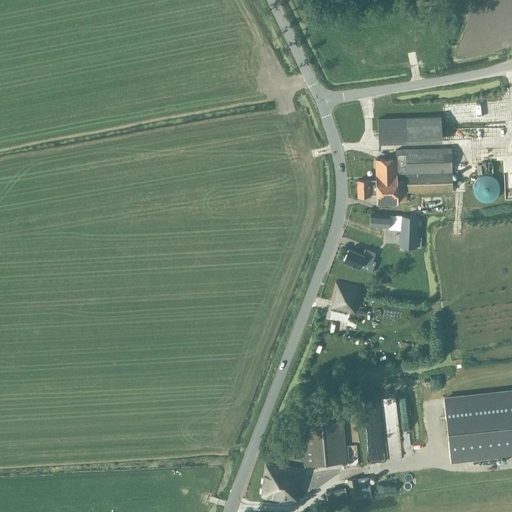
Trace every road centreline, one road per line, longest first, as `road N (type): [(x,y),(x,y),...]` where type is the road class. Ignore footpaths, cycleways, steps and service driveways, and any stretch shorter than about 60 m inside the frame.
road 1 (tertiary): [(229,511),(336,229),(338,158),(322,99)]
road 2 (track): [(250,456),(227,446),(0,456)]
road 3 (tertiary): [(322,99),(511,66)]
